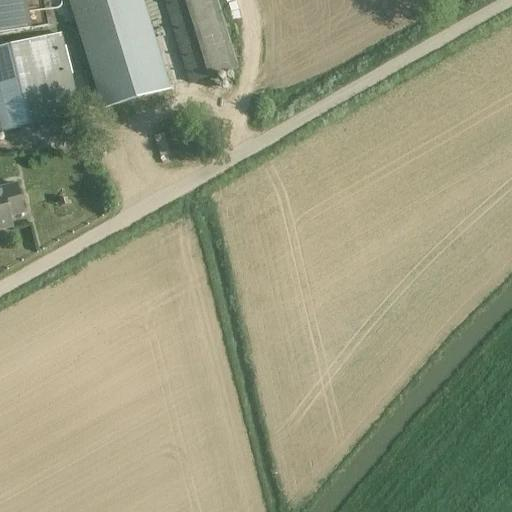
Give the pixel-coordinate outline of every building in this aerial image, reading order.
[(0,0),(0,35),(48,26),(42,0),(0,0)] [(169,93),(140,0),(66,0),(101,114),(169,93)] [(233,72),(210,0),(162,0),(189,86),(233,72)] [(0,136),(81,116),(61,36),(0,51),(0,136)] [(26,215),(19,186),(0,190),(0,233),(15,229),(12,219),(26,215)]
